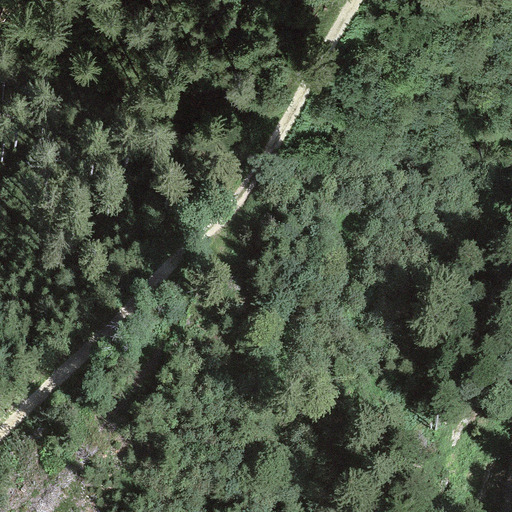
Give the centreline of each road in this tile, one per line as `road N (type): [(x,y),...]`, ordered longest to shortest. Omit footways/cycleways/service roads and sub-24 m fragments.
road 1 (track): [(0,432),(237,198),(355,0)]
road 2 (track): [(237,198),(164,367),(52,492)]
